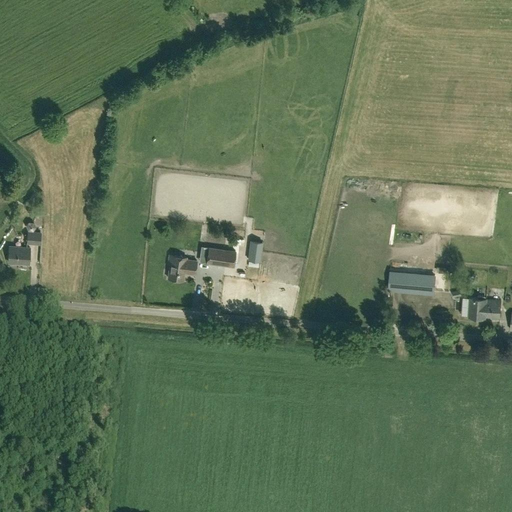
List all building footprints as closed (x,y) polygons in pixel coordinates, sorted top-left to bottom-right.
[(33,231),(36,226),(34,221),(29,220),(25,225),(28,230),(27,230),(26,243),(40,244),(41,231),(33,231)] [(251,240),(248,260),(260,261),(262,242),(251,240)] [(29,263),(30,248),(9,246),(8,262),(29,263)] [(233,266),(236,251),(209,247),(207,262),(233,266)] [(195,273),(197,260),(186,259),(186,257),(169,254),(168,263),(170,263),(168,278),(183,280),(184,272),(195,273)] [(435,276),(409,273),(407,291),(434,293),(435,276)] [(500,318),(501,300),(486,299),(486,298),(470,297),(469,316),(485,317),(500,318)]
